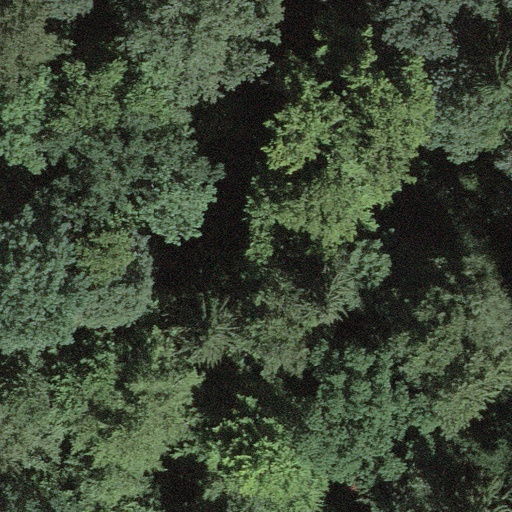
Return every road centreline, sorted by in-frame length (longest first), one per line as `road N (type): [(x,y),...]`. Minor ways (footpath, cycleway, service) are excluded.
road 1 (track): [(511,455),(384,372),(290,326),(166,291),(87,292)]
road 2 (track): [(0,225),(22,252),(87,292),(50,386),(0,447)]
road 3 (track): [(345,0),(511,138)]
